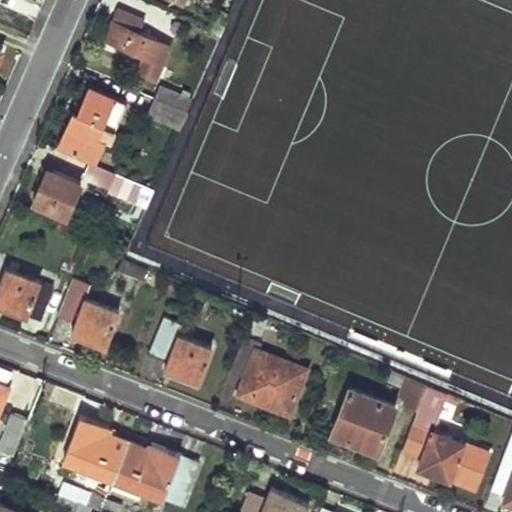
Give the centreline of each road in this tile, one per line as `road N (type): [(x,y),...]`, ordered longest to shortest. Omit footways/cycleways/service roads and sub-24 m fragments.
road 1 (residential): [(447,511),(0,342)]
road 2 (residential): [(0,163),(71,0)]
